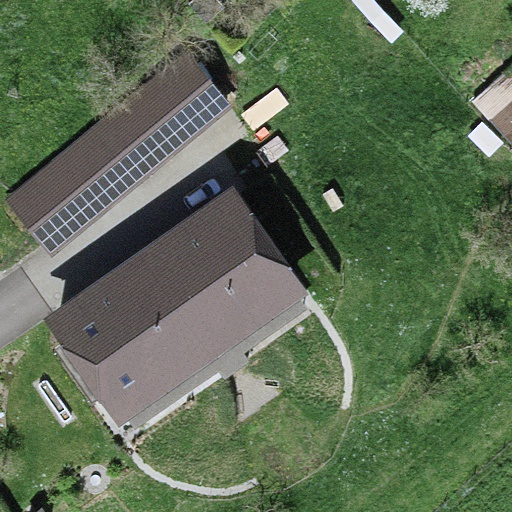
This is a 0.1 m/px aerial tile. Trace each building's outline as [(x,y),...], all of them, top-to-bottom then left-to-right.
[(354,0),(393,40),(405,28),(377,0),(354,0)] [(6,198),(53,254),(234,102),(188,47),(6,198)] [(511,63),(474,97),(511,140),(511,63)] [(270,106),(286,95),(275,78),(259,90),(270,106)] [(310,283),(234,176),(43,310),(119,417),(310,283)]
